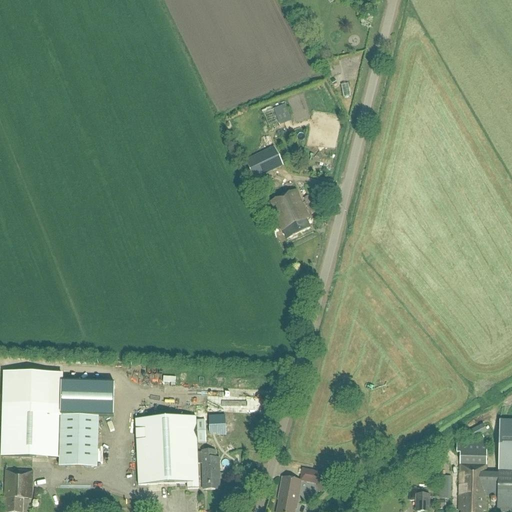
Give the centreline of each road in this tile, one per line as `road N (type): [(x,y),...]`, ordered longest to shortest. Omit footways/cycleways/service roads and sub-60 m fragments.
road 1 (tertiary): [(259,511),(393,0)]
road 2 (track): [(339,511),(511,398)]
